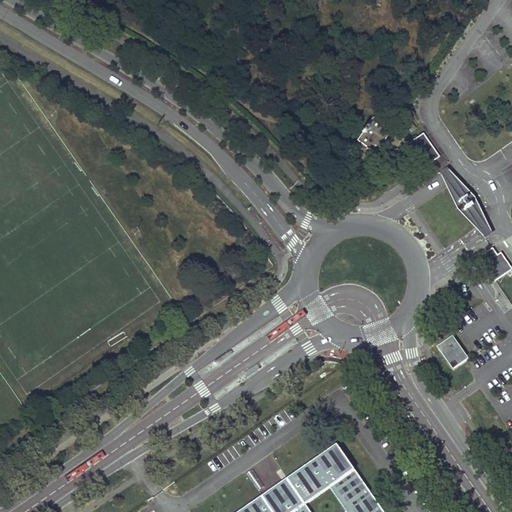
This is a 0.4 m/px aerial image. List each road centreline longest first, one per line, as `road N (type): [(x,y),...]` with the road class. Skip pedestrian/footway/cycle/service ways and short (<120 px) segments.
road 1 (tertiary): [(0,13),(198,138),(250,188),(307,267)]
road 2 (tertiary): [(340,226),(307,219),(212,125),(13,0)]
road 3 (tertiary): [(305,279),(110,436),(0,511)]
road 4 (tertiary): [(57,511),(339,332)]
road 5 (unclassified): [(507,511),(421,379),(406,316)]
road 6 (unclassified): [(351,336),(473,511)]
road 7 (tertiary): [(406,316),(419,290),(406,243),(379,225),(340,226)]
